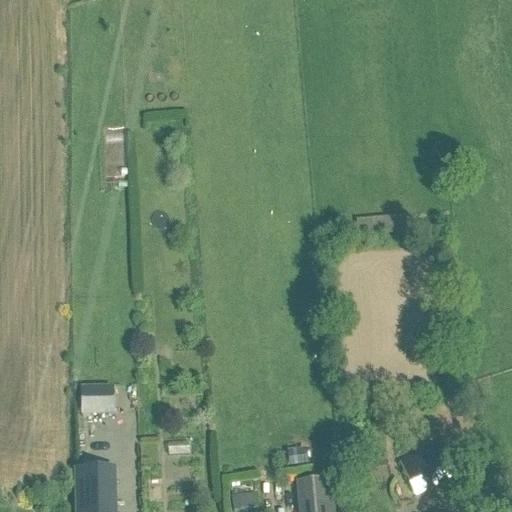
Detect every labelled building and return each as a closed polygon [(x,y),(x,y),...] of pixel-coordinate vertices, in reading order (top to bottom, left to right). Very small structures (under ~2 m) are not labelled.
[(356,241),(406,237),(405,220),(355,224),(356,241)] [(110,395),(80,396),(80,420),(111,419),(110,395)] [(197,413),(197,400),(182,400),(182,413),(197,413)] [(179,459),(193,453),(189,442),(174,447),(179,459)] [(415,496),(460,475),(446,444),(400,466),(415,496)] [(290,470),(309,467),(307,451),(287,454),(290,470)] [(111,511),(111,473),(75,473),(75,511),(111,511)] [(245,499),(245,490),(231,491),(232,511),(254,511),(260,511),(258,498),(245,499)]
